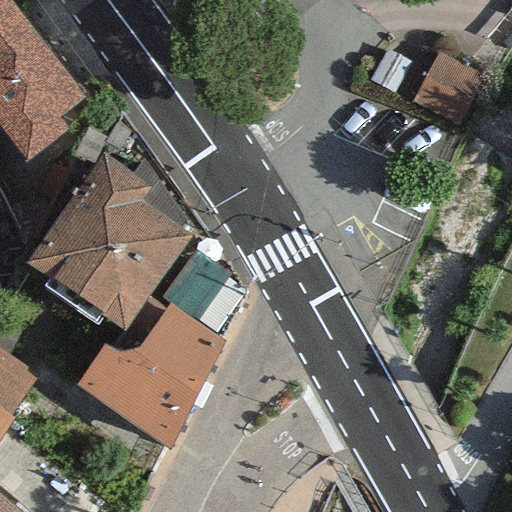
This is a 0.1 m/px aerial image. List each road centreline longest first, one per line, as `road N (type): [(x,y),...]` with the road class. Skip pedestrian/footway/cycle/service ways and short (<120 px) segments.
road 1 (residential): [(245,212),(297,178),(314,148),(314,59),(270,0)]
road 2 (primary): [(245,212),(96,0)]
road 3 (residential): [(331,363),(229,475),(213,511)]
road 4 (primary): [(331,363),(245,212)]
road 5 (primary): [(421,511),(331,363)]
road 6 (residential): [(450,511),(511,403)]
